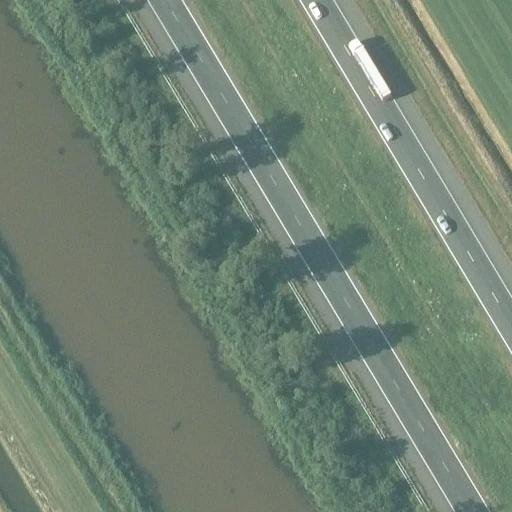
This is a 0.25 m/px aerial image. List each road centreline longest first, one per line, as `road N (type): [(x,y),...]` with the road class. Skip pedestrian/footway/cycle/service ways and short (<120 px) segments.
road 1 (motorway): [(163,0),(470,511)]
road 2 (motorway): [(511,327),(314,0)]
